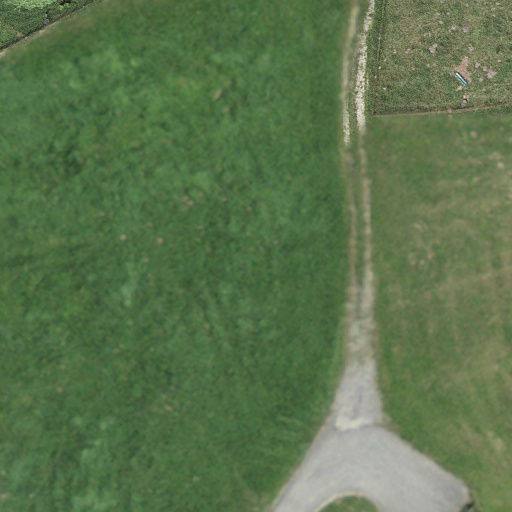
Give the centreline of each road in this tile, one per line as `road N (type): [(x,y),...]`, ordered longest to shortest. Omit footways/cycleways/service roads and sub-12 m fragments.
road 1 (track): [(367,0),(350,124),(363,465)]
road 2 (residential): [(293,511),(337,472),(363,465),(388,470),(438,504)]
